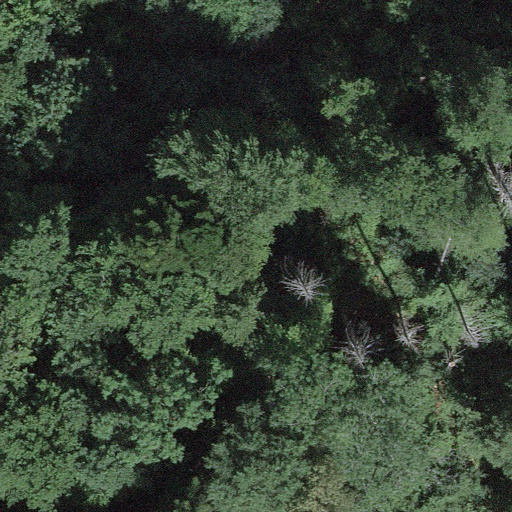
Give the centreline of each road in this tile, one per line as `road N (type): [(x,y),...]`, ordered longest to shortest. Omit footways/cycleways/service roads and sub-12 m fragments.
road 1 (track): [(319,511),(392,453),(469,432),(511,436)]
road 2 (track): [(0,175),(110,0)]
